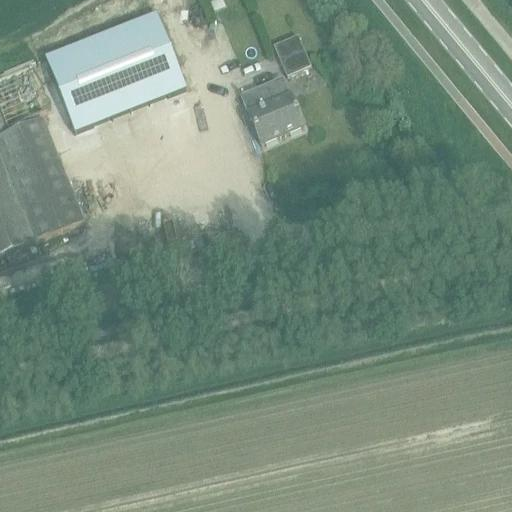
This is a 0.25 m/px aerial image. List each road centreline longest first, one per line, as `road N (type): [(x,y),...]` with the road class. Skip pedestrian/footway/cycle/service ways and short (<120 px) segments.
road 1 (track): [(511,250),(0,373)]
road 2 (primary): [(511,109),(419,0)]
